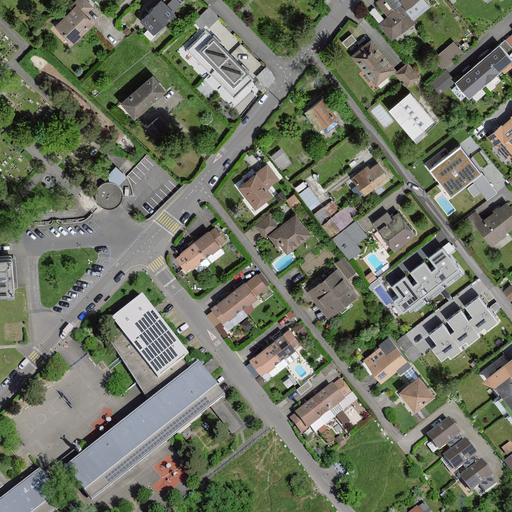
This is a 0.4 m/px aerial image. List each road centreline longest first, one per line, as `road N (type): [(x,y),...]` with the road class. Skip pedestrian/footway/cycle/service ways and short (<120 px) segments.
road 1 (residential): [(144,247),(349,511)]
road 2 (residential): [(310,46),(511,310)]
road 3 (residential): [(144,247),(203,185),(287,73)]
road 4 (residential): [(0,399),(144,247)]
road 5 (unknown): [(354,9),(434,105)]
